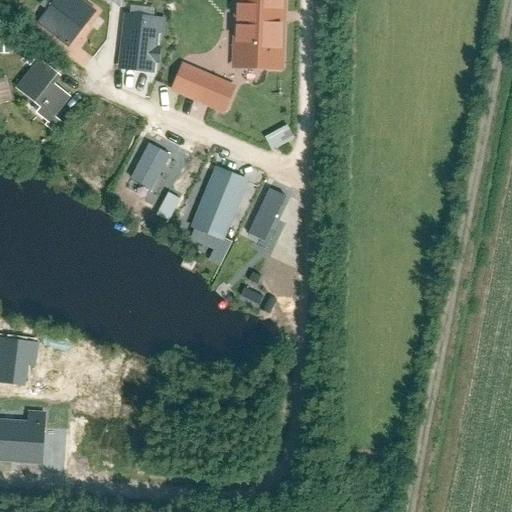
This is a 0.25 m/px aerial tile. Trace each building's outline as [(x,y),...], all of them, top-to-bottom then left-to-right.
[(49,0),(35,17),(65,43),(98,4),(93,0),(49,0)] [(284,64),(286,0),(232,0),(230,62),(284,64)] [(167,19),(128,14),(121,66),(160,71),(167,19)] [(36,53),(14,83),(39,102),(62,72),(36,53)] [(222,110),(233,86),(182,62),(170,86),(222,110)] [(0,103),(16,99),(10,77),(0,79),(0,103)] [(125,180),(151,194),(174,151),(147,138),(125,180)] [(252,183),(220,170),(197,222),(229,236),(252,183)] [(154,203),(147,216),(162,224),(170,212),(154,203)] [(37,342),(0,337),(0,382),(27,386),(29,369),(34,370),(37,342)] [(0,420),(0,459),(42,462),(44,416),(28,415),(28,422),(0,420)]
